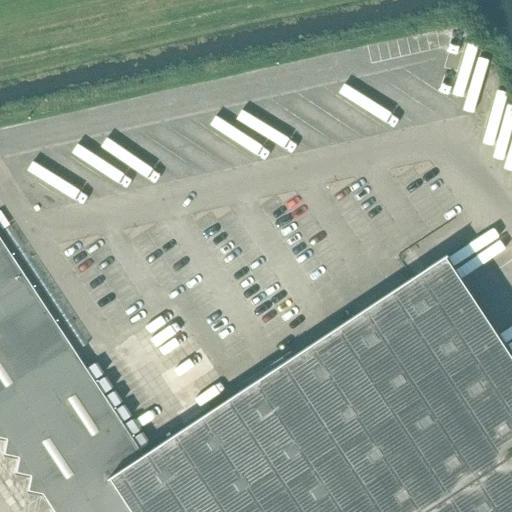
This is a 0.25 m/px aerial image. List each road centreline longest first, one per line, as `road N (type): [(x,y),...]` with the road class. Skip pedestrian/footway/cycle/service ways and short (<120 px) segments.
road 1 (unknown): [(164,98),(413,54),(429,70),(456,135)]
road 2 (unknown): [(0,164),(45,220),(139,206)]
road 3 (unknown): [(303,166),(456,135)]
road 4 (unknown): [(172,198),(237,321)]
road 5 (unknown): [(45,122),(75,165),(139,206)]
road 6 (unknown): [(164,98),(261,177)]
road 7 (unknown): [(303,166),(367,273)]
road 8 (unknown): [(45,122),(164,98)]
